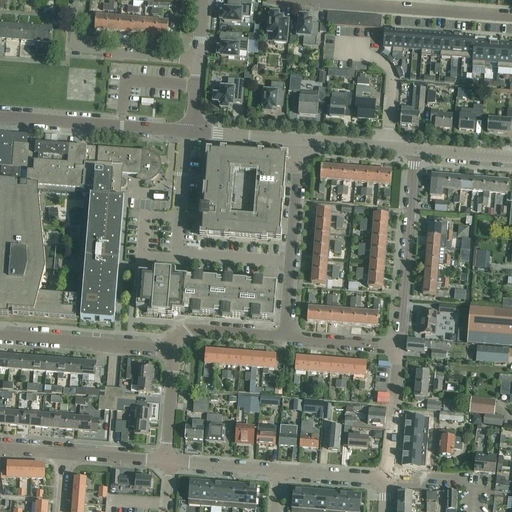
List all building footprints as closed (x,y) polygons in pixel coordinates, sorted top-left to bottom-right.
[(133,7),(133,14),(138,14),(138,8),(143,2),(133,1),(133,7)] [(241,17),(250,18),(251,5),(242,4),(243,2),(229,1),(228,9),(225,9),(224,13),(221,13),(220,21),(224,21),(224,22),(241,24),(241,17)] [(147,3),(147,7),(152,7),(151,15),(153,15),(157,15),(158,4),(147,3)] [(158,4),(157,15),(162,16),(162,10),(167,11),(167,6),(167,5),(168,4),(158,4)] [(274,34),(273,43),(287,44),(289,21),(282,21),(283,18),(279,17),(279,13),(271,13),(270,17),(269,16),(269,17),(269,21),(269,24),(266,24),(266,30),(268,30),(268,34),(274,34)] [(95,31),(108,32),(109,18),(96,16),(95,31)] [(304,37),(303,46),(316,47),(318,24),(312,24),(312,20),(308,20),(308,16),(300,16),(300,19),(299,19),(297,37),(304,37)] [(109,18),(108,32),(120,33),(121,18),(109,18)] [(121,18),(120,33),(133,34),(133,19),(121,18)] [(133,19),(133,34),(145,35),(145,20),(133,19)] [(157,36),(158,22),(145,20),(145,35),(157,36)] [(158,22),(157,36),(167,37),(169,22),(158,22)] [(0,38),(7,39),(8,24),(0,23),(0,38)] [(8,24),(7,39),(22,40),(22,25),(8,24)] [(22,25),(22,40),(37,41),(38,27),(22,25)] [(38,27),(37,41),(51,42),(52,28),(38,27)] [(384,30),(383,48),(392,49),(393,30),(384,30)] [(393,30),(392,49),(392,53),(403,54),(403,49),(404,31),(393,30)] [(404,31),(403,49),(412,50),(414,32),(404,31)] [(414,32),(412,50),(421,51),(422,32),(414,32)] [(422,32),(421,51),(421,55),(431,56),(432,51),(431,51),(433,33),(422,32)] [(221,48),(218,47),(217,56),(220,56),(220,57),(238,59),(238,52),(247,53),(248,40),(246,39),(246,35),(228,33),(227,38),(222,37),(221,48)] [(433,33),(431,51),(432,51),(440,52),(441,34),(433,33)] [(440,52),(440,57),(451,58),(453,35),(441,34),(440,52)] [(453,35),(451,58),(462,58),(464,35),(453,35)] [(464,35),(462,58),(472,59),(473,59),(474,41),(475,36),(464,35)] [(472,60),(472,67),(485,68),(485,63),(487,42),(474,41),(473,59),(472,59),(472,60)] [(487,42),(485,63),(497,64),(498,43),(487,42)] [(497,64),(497,68),(510,69),(511,44),(498,43),(497,64)] [(400,67),(395,69),(396,70),(398,76),(399,79),(404,77),(400,67)] [(357,85),(369,86),(369,79),(365,79),(366,75),(360,74),(360,78),(357,78),(357,85)] [(233,102),(242,103),(244,80),(228,79),(227,88),(221,87),(220,95),(214,94),(213,102),(220,103),(219,105),(221,105),(220,108),(228,109),(229,105),(233,106),(233,102)] [(260,101),(263,101),(263,108),(264,108),(264,112),(272,113),(272,109),(276,109),(276,106),(282,107),(284,84),(271,83),(271,92),(264,91),(264,94),(261,94),(260,101)] [(354,108),(358,108),(357,119),(373,121),(374,108),(373,108),(374,100),(361,99),(362,94),(366,94),(366,87),(356,87),(355,93),(354,108)] [(420,114),(423,114),(426,89),(414,88),(412,108),(401,107),(400,125),(418,127),(420,114)] [(300,93),(298,115),(316,117),(317,103),(324,103),(324,102),(325,95),(325,89),(318,89),(317,94),(300,93)] [(457,89),(457,97),(464,98),(465,90),(457,89)] [(426,104),(434,105),(435,93),(427,92),(426,104)] [(330,117),(343,118),(343,117),(349,118),(350,94),(345,94),(344,104),(331,103),(330,117)] [(460,116),(459,130),(474,131),(475,117),(483,118),(483,116),(483,110),(484,106),(483,106),(475,106),(473,106),(473,110),(461,109),(460,116)] [(488,120),(487,132),(510,134),(511,121),(511,110),(507,110),(506,121),(488,120)] [(437,112),(432,111),(431,123),(435,124),(435,128),(451,129),(452,116),(437,115),(437,112)] [(0,315),(8,316),(8,314),(12,314),(76,319),(80,319),(80,320),(95,321),(99,321),(114,323),(114,322),(115,322),(117,302),(116,301),(124,199),(120,199),(121,189),(125,189),(126,181),(122,181),(122,173),(140,175),(139,178),(139,179),(140,179),(141,180),(142,180),(143,180),(144,180),(145,180),(146,180),(147,180),(148,180),(150,180),(151,179),(152,179),(153,178),(154,177),(155,177),(156,176),(157,175),(157,174),(158,173),(158,172),(159,170),(159,169),(159,168),(159,167),(159,166),(159,164),(159,163),(159,162),(158,161),(158,160),(157,159),(157,158),(156,157),(155,156),(154,155),(153,154),(152,154),(151,153),(150,153),(149,153),(147,152),(146,152),(142,152),(142,151),(142,152),(98,148),(98,150),(86,149),(86,147),(43,144),(36,143),(35,145),(27,145),(27,135),(0,132),(0,166),(1,166),(0,173),(3,173),(3,178),(2,178),(2,179),(18,180),(20,180),(21,171),(27,171),(26,185),(21,185),(17,185),(17,183),(2,181),(0,181),(0,315)] [(203,218),(201,236),(266,241),(266,239),(280,240),(286,156),(219,151),(219,157),(210,156),(208,190),(207,200),(204,200),(203,209),(204,209),(204,218),(203,218)] [(320,180),(331,181),(333,167),(321,166),(320,180)] [(333,167),(331,181),(331,187),(336,188),(336,182),(344,182),(345,168),(333,167)] [(345,168),(344,182),(355,183),(357,168),(345,168)] [(357,168),(355,183),(367,184),(368,169),(357,168)] [(368,169),(367,184),(379,185),(380,170),(368,169)] [(380,170),(379,185),(390,186),(391,171),(380,170)] [(442,190),(448,190),(449,176),(432,175),(430,196),(441,197),(442,190)] [(449,176),(448,190),(447,196),(452,196),(453,191),(460,191),(461,177),(449,176)] [(461,177),(460,191),(472,192),(473,178),(461,177)] [(473,178),(472,192),(483,193),(484,179),(473,178)] [(484,179),(483,193),(482,199),(482,206),(488,206),(489,193),(496,194),(497,180),(484,179)] [(497,180),(496,194),(507,195),(508,181),(497,180)] [(447,202),(435,201),(434,211),(446,212),(447,202)] [(500,208),(500,214),(498,214),(498,213),(494,213),(494,216),(505,217),(505,215),(506,215),(506,208),(500,208)] [(316,209),(315,222),(330,223),(331,211),(316,209)] [(372,226),(387,227),(388,215),(373,214),(372,226)] [(315,222),(314,234),(329,235),(330,223),(315,222)] [(427,224),(427,236),(452,238),(456,238),(456,234),(446,233),(446,223),(438,222),(438,225),(427,224)] [(372,226),(371,239),(386,240),(387,227),(372,226)] [(458,226),(457,238),(468,239),(469,227),(458,226)] [(314,234),(313,246),(328,248),(329,235),(314,234)] [(427,236),(426,248),(440,249),(440,242),(452,243),(452,238),(427,236)] [(371,239),(370,251),(385,252),(386,240),(371,239)] [(313,246),(312,258),(327,260),(328,248),(313,246)] [(426,248),(425,259),(450,261),(451,256),(439,256),(440,249),(426,248)] [(370,251),(369,263),(384,264),(385,252),(370,251)] [(490,253),(474,251),(472,268),(489,269),(490,253)] [(312,258),(311,272),(326,273),(327,260),(312,258)] [(425,259),(424,271),(441,273),(441,272),(438,272),(438,265),(456,266),(456,262),(450,261),(425,259)] [(369,263),(368,276),(383,277),(384,264),(369,263)] [(139,273),(136,309),(152,310),(151,314),(168,315),(168,311),(184,313),(184,309),(191,309),(190,313),(214,315),(214,311),(221,312),(220,315),(244,317),(244,314),(250,314),(250,318),(274,320),(277,283),(253,282),(253,283),(247,282),(247,281),(223,279),(223,281),(217,280),(217,279),(193,277),(193,279),(187,278),(187,277),(171,276),(172,272),(155,271),(155,275),(139,273)] [(441,273),(424,271),(423,282),(448,285),(450,284),(450,280),(440,279),(441,273)] [(325,285),(326,273),(311,272),(310,283),(325,285)] [(368,276),(363,275),(356,275),(355,280),(368,281),(367,288),(382,289),(383,277),(368,276)] [(448,289),(448,285),(423,282),(422,294),(436,296),(437,289),(441,290),(441,289),(448,289)] [(458,290),(457,300),(465,300),(465,291),(458,290)] [(321,309),(320,323),(332,324),(333,310),(331,310),(331,304),(332,296),(327,296),(326,304),(326,309),(321,309)] [(345,311),(344,325),(354,326),(355,311),(355,306),(355,298),(350,298),(350,311),(345,311)] [(366,312),(366,327),(377,328),(379,300),(374,300),(373,308),(373,313),(366,312)] [(511,300),(502,300),(501,310),(511,311),(511,300)] [(355,311),(354,326),(366,327),(366,312),(367,307),(362,306),(362,312),(355,311)] [(439,306),(438,313),(455,315),(455,307),(439,306)] [(306,322),(320,323),(321,309),(307,308),(306,322)] [(511,312),(469,309),(466,344),(511,347),(511,312)] [(333,310),(332,324),(344,325),(345,311),(333,310)] [(419,334),(434,335),(436,313),(421,311),(419,334)] [(407,341),(406,352),(423,354),(424,342),(407,341)] [(475,362),(507,365),(508,350),(477,347),(475,362)] [(205,350),(204,365),(216,366),(217,351),(205,350)] [(217,351),(216,366),(227,367),(229,352),(217,351)] [(446,352),(431,351),(430,358),(445,360),(445,358),(445,353),(446,352)] [(229,352),(227,367),(238,367),(239,353),(229,352)] [(239,353),(238,367),(251,368),(252,354),(239,353)] [(252,354),(251,368),(251,374),(250,374),(250,381),(255,382),(256,369),(262,369),(264,355),(252,354)] [(0,355),(0,369),(9,371),(10,356),(0,355)] [(264,355),(262,369),(275,370),(276,356),(264,355)] [(10,356),(9,371),(21,372),(22,357),(10,356)] [(22,357),(21,372),(33,373),(35,358),(22,357)] [(294,372),(307,373),(308,358),(296,357),(294,372)] [(35,358),(33,373),(46,374),(47,359),(35,358)] [(308,358),(307,373),(318,374),(320,359),(308,358)] [(47,359),(46,374),(57,375),(57,380),(59,360),(47,359)] [(320,359),(318,374),(329,375),(332,360),(320,359)] [(59,360),(57,380),(63,380),(63,375),(70,376),(71,361),(59,360)] [(332,360),(329,375),(329,381),(334,381),(335,375),(342,376),(344,361),(332,360)] [(71,361),(70,376),(82,377),(83,362),(71,361)] [(344,361),(342,376),(354,377),(355,362),(344,361)] [(83,362),(82,377),(83,377),(83,381),(94,381),(94,378),(95,378),(96,363),(83,362)] [(355,362),(354,377),(365,378),(366,363),(355,362)] [(125,380),(132,380),(152,382),(153,369),(139,368),(138,375),(132,375),(133,369),(126,368),(125,380)] [(416,371),(414,384),(428,386),(429,372),(416,371)] [(444,374),(435,373),(434,380),(443,381),(444,374)] [(151,394),(152,382),(132,380),(132,385),(137,385),(137,393),(151,394)] [(413,398),(415,398),(414,401),(417,403),(420,403),(423,402),(423,399),(427,399),(428,386),(414,384),(413,398)] [(57,387),(56,394),(61,394),(68,395),(69,389),(61,389),(62,387),(57,387)] [(125,389),(124,400),(135,401),(136,395),(125,394),(125,389)] [(237,397),(236,408),(243,408),(243,412),(259,413),(259,404),(260,399),(237,397)] [(192,413),(207,414),(208,399),(193,398),(192,413)] [(469,413),(485,415),(485,414),(494,415),(496,400),(471,398),(469,413)] [(275,400),(267,399),(266,407),(275,408),(275,400)] [(124,400),(123,412),(123,407),(135,408),(135,401),(124,400)] [(294,401),(293,411),(301,411),(302,402),(294,401)] [(304,412),(310,413),(322,414),(323,403),(311,402),(305,402),(304,412)] [(427,411),(440,412),(441,404),(428,403),(427,411)] [(324,404),(322,419),(329,420),(331,404),(324,404)] [(368,409),(367,425),(384,426),(386,410),(368,409)] [(42,415),(41,429),(53,430),(55,411),(54,411),(55,410),(49,410),(49,415),(42,415)] [(129,416),(128,422),(135,423),(148,424),(149,424),(150,412),(135,410),(135,417),(129,416)] [(55,411),(53,430),(66,431),(67,417),(67,412),(55,411)] [(6,412),(5,426),(17,427),(18,413),(6,412)] [(464,422),(464,421),(465,414),(440,412),(439,419),(464,422)] [(18,413),(17,427),(29,428),(30,414),(18,413)] [(30,414),(29,428),(41,429),(42,415),(30,414)] [(483,424),(502,427),(504,416),(494,415),(485,414),(485,415),(483,424)] [(225,426),(221,426),(221,416),(207,415),(205,441),(223,443),(225,426)] [(472,425),(481,425),(482,417),(473,416),(472,425)] [(67,417),(66,431),(78,432),(79,418),(67,417)] [(405,417),(404,433),(428,435),(430,419),(405,417)] [(79,418),(78,432),(96,434),(98,419),(79,418)] [(355,428),(356,419),(344,418),(344,428),(355,428)] [(148,437),(149,424),(148,424),(135,423),(128,422),(119,422),(116,421),(115,433),(118,433),(121,434),(120,442),(127,443),(128,427),(134,428),(133,435),(148,437)] [(186,426),(185,440),(202,441),(203,427),(203,422),(192,421),(191,427),(186,426)] [(299,448),(300,448),(318,450),(318,448),(319,438),(319,431),(317,431),(312,430),(313,423),(301,422),(301,423),(301,431),(300,436),(299,448)] [(280,425),(280,435),(279,435),(278,447),(296,448),(297,426),(280,425)] [(257,433),(256,445),(275,446),(276,435),(276,427),(259,426),(258,433),(257,433)] [(236,427),(235,444),(253,445),(254,428),(236,427)] [(341,428),(329,427),(327,450),(339,451),(341,428)] [(347,446),(347,448),(367,450),(368,438),(359,437),(360,434),(349,434),(350,428),(344,428),(343,446),(347,446)] [(437,438),(440,438),(439,456),(444,456),(446,458),(450,459),(452,457),(453,449),(461,450),(461,448),(462,439),(453,438),(454,433),(438,431),(437,438)] [(404,433),(403,449),(427,451),(428,435),(404,433)] [(403,449),(401,465),(426,467),(427,451),(403,449)] [(473,473),(484,475),(486,455),(475,454),(473,473)] [(486,455),(484,475),(494,476),(496,456),(486,455)] [(7,463),(6,472),(0,472),(0,476),(0,477),(6,478),(6,479),(20,480),(20,464),(7,463)] [(20,464),(20,480),(32,480),(33,464),(20,464)] [(33,464),(32,480),(44,481),(45,465),(33,464)] [(111,485),(130,487),(130,484),(134,485),(134,489),(150,490),(151,478),(135,477),(135,478),(119,476),(119,471),(112,470),(111,485)] [(74,478),(73,492),(85,493),(86,479),(74,478)] [(200,506),(202,482),(195,481),(195,482),(190,482),(188,505),(189,505),(200,506)] [(209,483),(209,482),(202,482),(200,506),(211,506),(213,484),(209,483)] [(222,507),(224,484),(217,483),(216,484),(213,484),(211,506),(222,507)] [(231,485),(231,484),(224,484),(222,507),(232,508),(234,485),(231,485)] [(243,509),(245,485),(238,485),(238,486),(234,485),(232,508),(243,509)] [(252,487),(252,486),(245,485),(243,509),(254,510),(255,510),(257,487),(252,487)] [(303,511),(306,490),(298,490),(298,491),(294,490),(291,511),(303,511)] [(313,492),(313,491),(306,490),(303,511),(314,511),(316,492),(313,492)] [(325,511),(327,492),(320,491),(320,492),(316,492),(314,511),(325,511)] [(456,511),(457,492),(446,491),(445,511),(456,511)] [(73,492),(72,505),(84,506),(85,493),(73,492)] [(334,493),(334,492),(327,492),(325,511),(336,511),(338,494),(334,493)] [(397,492),(397,505),(411,505),(412,493),(397,492)] [(347,511),(349,494),(342,493),(341,494),(338,494),(336,511),(347,511)] [(426,493),(426,502),(436,502),(436,493),(426,493)] [(356,495),(356,494),(349,494),(347,511),(359,511),(360,496),(356,495)] [(36,503),(34,511),(47,511),(48,504),(36,503)] [(425,511),(435,511),(435,503),(426,503),(425,511)]
